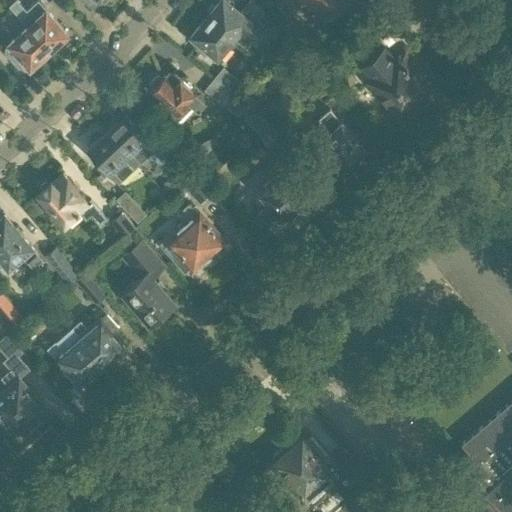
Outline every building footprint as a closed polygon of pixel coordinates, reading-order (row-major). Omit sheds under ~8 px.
[(36,0),(26,9),(18,0),(13,0),(9,4),(27,25),(49,49),(68,32),(46,8),(39,0),(36,0)] [(220,0),(208,14),(234,36),(238,39),(247,47),(262,28),(234,5),(234,0),(220,0)] [(329,0),(302,0),(299,5),(317,18),(329,0)] [(407,0),(415,16),(440,5),(437,0),(407,0)] [(238,39),(234,36),(208,14),(192,33),(191,39),(197,44),(203,42),(218,55),(228,43),(231,46),(238,39)] [(30,67),(49,49),(27,25),(7,42),(9,43),(5,47),(5,51),(21,68),(25,69),(29,65),(30,67)] [(399,117),(404,113),(404,114),(405,114),(406,115),(407,114),(411,112),(414,110),(417,108),(420,105),(422,102),(425,99),(425,98),(426,97),(425,96),(425,95),(429,91),(417,77),(423,71),(414,59),(416,58),(408,48),(395,59),(385,47),(362,66),(372,78),(369,81),(399,117)] [(288,48),(278,57),(289,69),(299,59),(288,48)] [(255,65),(261,58),(250,49),(244,56),(255,65)] [(232,92),(242,81),(223,66),(213,78),(232,92)] [(172,68),(165,75),(164,74),(152,87),(162,97),(155,104),(178,126),(196,106),(198,108),(206,100),(196,91),(172,68)] [(223,104),(232,92),(213,78),(205,89),(223,104)] [(261,134),(271,124),(253,107),(243,117),(261,134)] [(330,131),(319,141),(331,155),(323,161),(334,174),(342,167),(342,168),(343,167),(349,167),(355,162),(356,156),(365,148),(339,117),(338,117),(330,108),(319,117),(327,127),(330,131)] [(126,112),(107,129),(138,162),(146,154),(167,164),(182,146),(162,126),(150,138),(126,112)] [(88,147),(119,180),(138,162),(107,129),(88,147)] [(223,152),(219,152),(211,160),(211,164),(214,167),(218,167),(226,159),(225,155),(223,152)] [(88,201),(63,172),(53,181),(51,179),(50,181),(46,180),(40,186),(39,190),(37,191),(64,222),(79,209),(86,218),(92,213),(101,224),(107,218),(91,198),(88,201)] [(290,174),(287,172),(281,177),(276,172),(264,182),(269,188),(263,194),(271,203),(260,213),(270,224),(281,214),(284,217),(290,217),(297,211),(298,205),(294,202),(305,192),(295,180),(296,179),(291,173),(290,174)] [(201,205),(214,194),(195,173),(183,184),(201,205)] [(137,221),(146,213),(125,190),(116,198),(137,221)] [(199,213),(189,202),(177,213),(183,220),(176,226),(179,230),(169,239),(181,253),(174,259),(185,271),(192,265),(193,266),(197,263),(198,265),(207,256),(206,255),(223,240),(213,229),(214,228),(207,220),(206,221),(199,213)] [(123,235),(136,225),(123,209),(110,220),(123,235)] [(43,259),(37,252),(38,252),(5,214),(0,217),(0,255),(8,265),(21,254),(33,268),(43,259)] [(165,266),(142,239),(123,255),(124,256),(128,252),(141,266),(137,270),(137,269),(136,270),(141,276),(124,291),(150,322),(174,301),(149,271),(160,261),(165,266)] [(67,281),(78,271),(57,244),(45,253),(67,281)] [(96,302),(106,294),(85,269),(75,278),(96,302)] [(0,311),(12,326),(23,316),(4,295),(0,298),(0,311)] [(112,330),(118,325),(108,313),(89,328),(81,319),(73,326),(81,335),(103,361),(112,353),(113,355),(115,356),(117,357),(119,357),(121,357),(123,356),(124,355),(125,354),(126,353),(126,351),(126,349),(126,348),(126,347),(125,346),(112,330)] [(6,362),(21,348),(8,333),(0,339),(0,341),(11,354),(4,360),(6,362)] [(103,361),(81,335),(66,348),(58,339),(50,347),(80,382),(103,361)] [(19,377),(11,368),(2,376),(9,385),(0,393),(0,414),(15,432),(21,426),(25,431),(27,429),(30,429),(36,423),(38,420),(49,410),(19,376),(19,377)] [(469,449),(451,465),(493,511),(511,511),(511,399),(463,441),(469,449)] [(303,437),(291,447),(286,442),(274,453),(278,458),(263,471),(298,511),(302,511),(340,479),(329,468),(336,463),(314,438),(308,443),(303,437)] [(386,498),(366,475),(352,487),(372,510),(386,498)]
